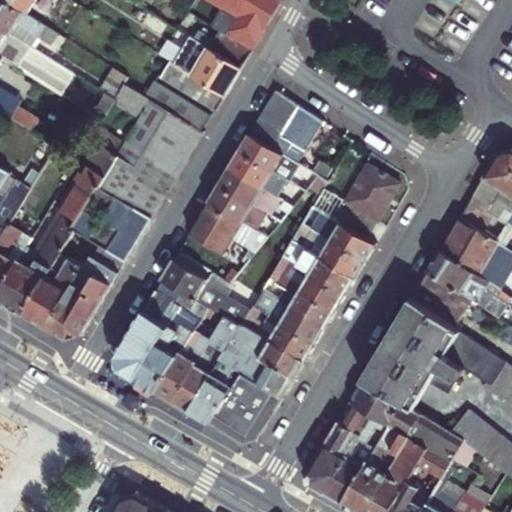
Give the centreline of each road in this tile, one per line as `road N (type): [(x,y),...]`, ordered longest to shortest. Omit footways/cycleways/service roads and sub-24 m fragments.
road 1 (residential): [(272,56),(65,397)]
road 2 (residential): [(455,172),(254,507)]
road 3 (residential): [(272,56),(455,172)]
road 4 (secondary): [(254,507),(125,431)]
